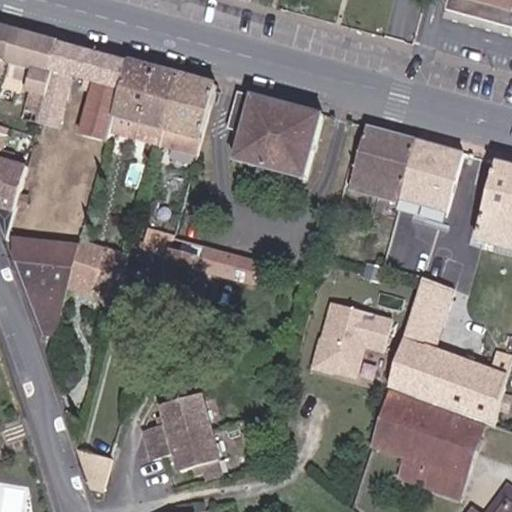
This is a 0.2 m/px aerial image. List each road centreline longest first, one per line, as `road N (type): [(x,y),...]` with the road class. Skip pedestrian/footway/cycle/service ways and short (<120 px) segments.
road 1 (tertiary): [(511,128),(32,0)]
road 2 (unknown): [(228,52),(195,287)]
road 3 (residential): [(71,511),(0,297)]
